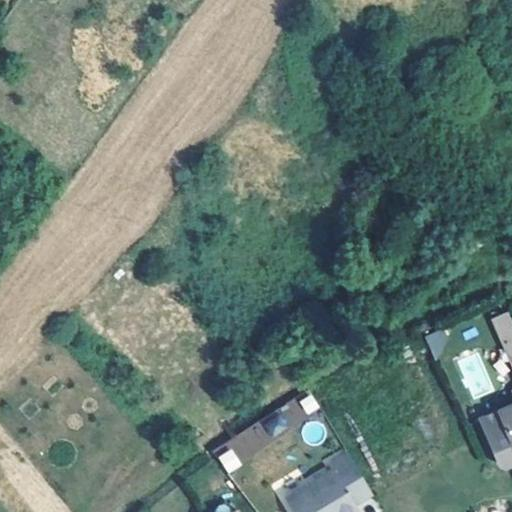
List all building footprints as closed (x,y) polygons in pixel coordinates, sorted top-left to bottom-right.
[(509,318),(500,296),(484,304),(494,325),(509,318)] [(511,325),(509,318),(494,325),(511,368),(511,325)] [(441,329),(424,336),(433,354),(450,346),(441,329)] [(511,384),(487,395),(468,403),(487,449),(491,453),(508,446),(511,444),(511,384)] [(274,439),(308,415),(296,397),(261,420),(274,439)] [(213,450),(227,471),(273,442),(259,421),(213,450)] [(329,466),(312,476),(338,511),(340,511),(352,505),(350,501),(368,490),(343,449),(325,460),(329,466)] [(338,511),(312,476),(281,495),(291,511),(338,511)]
